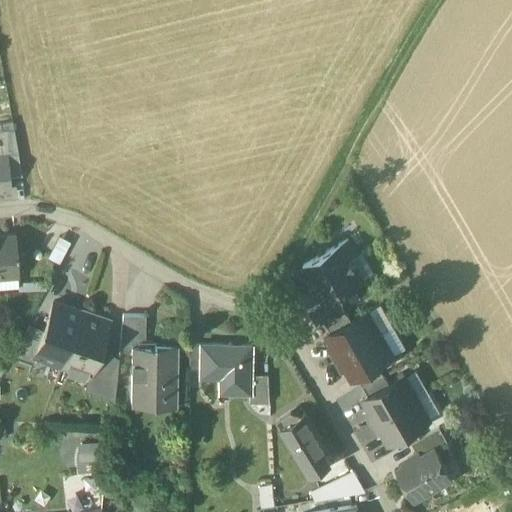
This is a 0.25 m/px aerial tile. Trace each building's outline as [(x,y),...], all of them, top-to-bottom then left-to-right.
[(14,129),(2,130),(4,156),(5,156),(17,155),(14,129)] [(4,156),(0,156),(0,191),(9,191),(5,156),(4,156)] [(15,235),(0,235),(0,276),(18,275),(15,235)] [(59,264),(70,241),(59,235),(47,258),(59,264)] [(347,239),(303,265),(324,302),(325,303),(337,297),(363,281),(350,258),(356,254),(347,239)] [(337,297),(325,303),(324,302),(309,311),(317,326),(325,322),(344,310),(337,297)] [(62,363),(80,310),(53,301),(44,330),(35,354),(62,363)] [(110,321),(80,310),(62,363),(91,374),(99,352),(110,321)] [(344,310),(325,322),(331,332),(352,320),(346,310),(344,310)] [(331,332),(326,335),(333,346),(329,348),(335,358),(381,332),(368,311),(352,320),(331,332)] [(145,314),(122,314),(119,346),(131,346),(131,345),(145,345),(145,314)] [(35,354),(44,330),(28,324),(11,355),(33,362),(35,354)] [(381,332),(335,358),(341,369),(345,367),(351,378),(377,363),(393,354),(381,332)] [(145,345),(131,345),(131,346),(131,398),(164,399),(164,393),(176,393),(177,345),(153,344),(153,345),(145,345)] [(201,345),(189,345),(188,369),(200,369),(201,345)] [(252,346),(201,345),(200,369),(200,376),(232,377),(232,392),(250,392),(251,392),(252,374),(252,346)] [(117,359),(99,352),(91,374),(115,382),(117,359)] [(377,363),(356,375),(362,386),(383,374),(377,363)] [(268,375),(252,374),(251,392),(250,392),(250,402),(270,402),(268,375)] [(383,374),(362,386),(368,396),(389,384),(383,374)] [(368,396),(363,399),(370,410),(366,412),(372,423),(417,397),(405,375),(389,384),(368,396)] [(417,397),(372,423),(378,433),(382,431),(388,442),(414,427),(430,418),(417,397)] [(291,410),(278,419),(283,428),(297,419),(291,410)] [(297,419),(283,428),(311,474),(329,463),(318,444),(322,441),(305,414),(297,419)] [(414,427),(394,439),(400,449),(412,442),(420,438),(414,427)] [(420,438),(412,442),(418,453),(419,452),(421,456),(435,448),(435,449),(448,441),(440,427),(420,438)] [(84,457),(100,457),(100,442),(73,443),(73,457),(62,457),(63,467),(84,467),(84,457)] [(435,448),(421,456),(419,452),(418,453),(408,459),(410,462),(398,469),(415,498),(452,477),(435,449),(435,448)] [(366,491),(354,470),(311,490),(315,500),(366,491)] [(263,484),(264,504),(274,503),(274,484),(263,484)]
